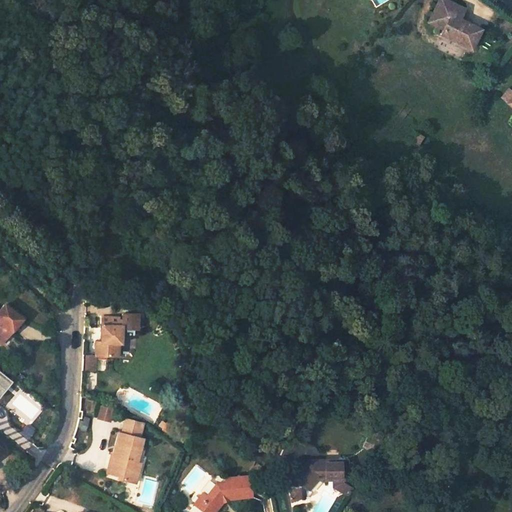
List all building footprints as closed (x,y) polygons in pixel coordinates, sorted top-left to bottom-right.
[(484,54),(492,33),(477,28),(476,30),(468,27),(473,14),(449,5),(440,30),(455,36),(453,42),(484,54)] [(0,327),(4,330),(8,326),(11,329),(20,318),(3,304),(0,307),(0,327)] [(119,320),(101,319),(100,339),(99,344),(95,344),(94,358),(116,359),(117,345),(120,346),(121,331),(136,331),(137,317),(121,316),(121,323),(119,323),(119,320)] [(94,358),(84,357),(84,363),(83,372),(93,373),(94,358)] [(0,394),(11,381),(0,372),(0,394)] [(101,406),(98,418),(110,421),(112,414),(107,413),(109,408),(101,406)] [(133,424),(119,420),(116,431),(114,430),(110,430),(104,454),(106,454),(104,461),(101,461),(99,471),(115,475),(114,477),(127,480),(131,462),(125,460),(133,424)] [(308,486),(318,475),(315,472),(316,470),(324,470),(324,475),(343,475),(343,456),(308,457),(290,479),(291,494),(304,493),(304,487),(306,485),(308,486)] [(199,511),(213,511),(226,498),(249,495),(247,475),(222,478),(223,482),(214,484),(204,496),(201,493),(191,506),(199,511)] [(343,478),(343,475),(334,475),(334,483),(347,495),(352,486),(343,478)]
